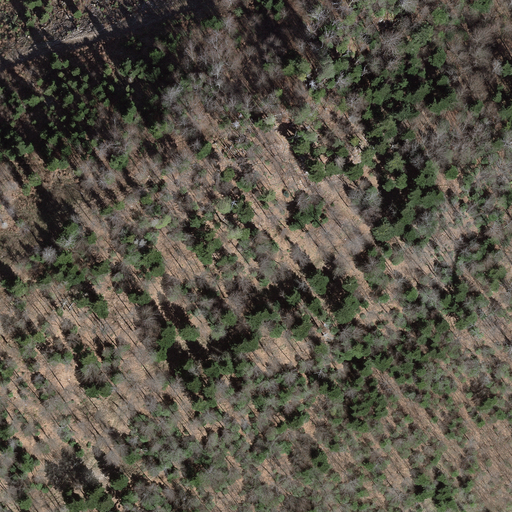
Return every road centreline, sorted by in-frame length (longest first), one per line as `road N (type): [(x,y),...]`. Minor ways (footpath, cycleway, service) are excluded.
road 1 (track): [(391,202),(211,334),(132,378),(102,451),(64,490),(25,511)]
road 2 (track): [(185,0),(0,61)]
